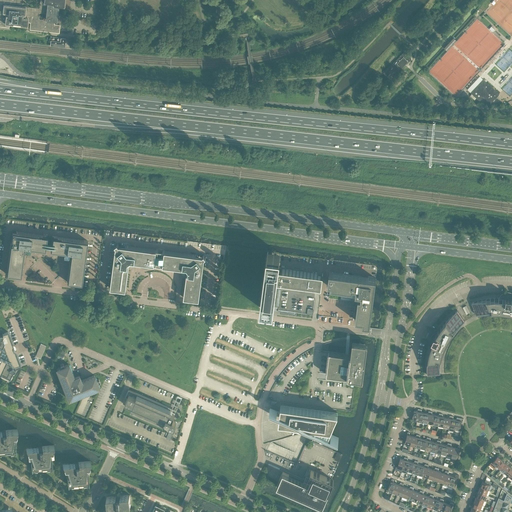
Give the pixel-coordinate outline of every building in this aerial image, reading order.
[(0,0),(0,1),(1,1),(3,1),(3,4),(3,11),(0,10),(0,26),(9,27),(9,24),(27,26),(28,22),(30,22),(29,30),(51,32),(59,33),(60,25),(53,24),(53,21),(57,21),(57,20),(58,21),(58,16),(57,16),(58,12),(59,12),(59,8),(58,7),(54,6),(55,5),(64,6),(64,5),(65,5),(66,1),(64,1),(64,0),(0,0)] [(50,45),(65,47),(66,38),(60,38),(60,41),(50,40),(50,45)] [(391,80),(411,58),(404,52),(384,73),(391,80)] [(499,94),(493,88),(493,87),(492,87),(491,86),(490,86),(490,85),(489,85),(489,83),(488,84),(483,79),(470,92),(479,101),(483,96),(490,103),(499,94)] [(45,250),(46,245),(46,240),(47,235),(12,231),(6,274),(21,276),(24,250),(25,250),(25,251),(26,251),(26,252),(27,252),(28,252),(29,251),(29,250),(29,249),(28,248),(30,248),(45,250)] [(67,282),(82,284),(87,240),(52,236),(50,251),(68,253),(68,254),(67,254),(66,254),(66,255),(66,256),(66,257),(67,257),(68,258),(69,257),(70,257),(70,259),(67,282)] [(157,260),(157,254),(158,250),(128,246),(118,244),(116,246),(110,288),(126,290),(129,264),(129,263),(131,261),(131,262),(156,265),(157,260)] [(203,266),(204,258),(205,256),(204,255),(202,256),(192,254),(163,250),(161,266),(185,269),(186,269),(187,271),(184,298),(199,300),(203,266)] [(323,273),(318,273),(278,267),(279,265),(281,253),(267,252),(266,262),(266,263),(266,266),(265,266),(260,308),(273,309),(277,281),(321,287),(323,273)] [(370,325),(376,278),(368,277),(368,278),(362,277),(362,276),(361,276),(360,277),(354,276),(354,275),(329,272),(327,284),(331,284),(330,288),(352,290),(353,288),(356,288),(355,294),(361,295),(360,298),(358,298),(355,320),(362,321),(362,324),(370,325)] [(511,295),(510,295),(507,294),(506,294),(504,295),(503,295),(501,296),(500,297),(499,298),(496,298),(494,298),(491,298),(489,298),(486,299),(483,299),(480,300),(477,301),(474,302),(471,303),(476,315),(480,314),(483,312),(487,312),(490,311),(494,311),(498,311),(501,311),(511,312),(511,295)] [(462,323),(465,321),(457,310),(455,312),(453,314),(450,316),(448,318),(446,320),(444,322),(443,324),(441,326),(439,328),(438,330),(436,330),(435,331),(433,332),(432,333),(431,334),(430,335),(429,338),(429,339),(429,341),(429,343),(429,344),(429,346),(430,347),(429,350),(429,352),(428,355),(428,357),(427,360),(427,363),(427,366),(427,369),(427,372),(427,375),(440,374),(440,370),(440,366),(440,363),(441,359),(441,355),(442,352),(443,348),(447,340),(449,336),(452,333),(454,331),(456,328),(459,325),(462,323)] [(21,366),(15,351),(14,351),(13,348),(13,346),(8,332),(2,334),(2,333),(1,333),(0,333),(0,332),(0,372),(9,377),(13,370),(14,370),(15,369),(15,368),(21,366)] [(40,358),(46,346),(41,344),(36,354),(35,356),(38,357),(40,358)] [(363,379),(366,357),(347,354),(329,352),(326,374),(349,377),(348,383),(362,385),(363,379)] [(97,383),(100,382),(99,379),(96,380),(94,375),(81,380),(79,376),(78,375),(74,377),(68,364),(64,366),(63,363),(60,364),(61,367),(56,369),(68,399),(99,387),(97,383)] [(173,409),(170,408),(128,390),(125,397),(126,397),(127,398),(125,402),(128,403),(126,407),(170,426),(170,424),(175,426),(177,421),(172,419),(175,414),(174,414),(171,412),(173,409)] [(329,434),(338,412),(281,405),(278,422),(316,427),(315,428),(329,434)] [(460,430),(461,421),(463,422),(463,419),(457,417),(456,419),(454,428),(460,430)] [(170,440),(174,430),(170,428),(166,438),(170,440)] [(16,440),(17,430),(0,431),(0,452),(10,452),(16,451),(15,440),(16,440)] [(415,446),(418,435),(416,434),(416,437),(412,436),(410,445),(415,446)] [(425,449),(429,438),(427,437),(426,439),(423,438),(420,447),(425,449)] [(436,452),(439,440),(437,440),(437,442),(433,441),(431,450),(436,452)] [(446,455),(449,443),(448,443),(447,445),(444,444),(441,453),(446,455)] [(52,467),(51,456),(52,456),(54,445),(26,448),(29,458),(30,458),(31,469),(47,468),(52,467)] [(457,458),(460,446),(458,446),(457,448),(454,447),(451,456),(457,458)] [(496,466),(502,459),(497,456),(491,463),(491,462),(489,465),(493,469),(496,466)] [(405,460),(406,457),(404,457),(403,459),(400,458),(397,466),(396,465),(395,469),(401,471),(405,460)] [(407,470),(410,462),(407,460),(408,458),(406,457),(405,460),(401,471),(406,473),(407,470)] [(500,470),(506,463),(502,459),(496,466),(500,470)] [(415,463),(416,461),(414,460),(414,463),(410,462),(407,470),(413,472),(415,463)] [(88,483),(87,472),(88,472),(90,462),(90,461),(78,462),(78,463),(77,464),(77,465),(74,465),(74,463),(62,464),(66,474),(67,474),(68,485),(88,483)] [(418,474),(421,465),(417,464),(418,461),(416,461),(415,463),(413,472),(418,474)] [(504,473),(510,466),(506,463),(500,470),(504,473)] [(426,467),(426,464),(425,464),(424,466),(421,465),(418,474),(423,475),(426,467)] [(428,477),(431,468),(427,467),(428,465),(426,464),(426,467),(423,475),(428,477)] [(436,470),(437,468),(435,467),(434,469),(431,468),(428,477),(433,479),(436,470)] [(438,481),(441,472),(438,471),(438,468),(437,468),(436,470),(433,479),(438,481)] [(323,507),(332,485),(331,485),(334,480),(311,470),(310,470),(310,471),(310,473),(310,474),(310,475),(311,476),(310,478),(308,477),(307,480),(309,481),(308,482),(283,471),(276,487),(323,507)] [(446,474),(447,471),(445,471),(444,473),(441,472),(438,481),(443,482),(446,474)] [(448,484),(451,475),(448,474),(449,472),(447,471),(446,474),(443,482),(448,484)] [(454,484),(456,479),(457,480),(459,475),(455,474),(455,476),(451,475),(448,484),(448,486),(454,488),(456,484),(454,484)] [(392,492),(396,483),(393,482),(393,480),(392,479),(387,490),(392,492)] [(488,490),(490,485),(492,482),(486,479),(484,482),(482,481),(480,487),(488,490)] [(397,494),(402,483),(400,482),(399,484),(396,483),(392,492),(397,494)] [(402,496),(406,487),(403,486),(403,484),(402,483),(397,494),(402,496)] [(407,498),(412,487),(410,486),(409,488),(406,487),(402,496),(407,498)] [(412,500),(416,491),(413,490),(413,488),(412,487),(407,498),(412,500)] [(486,495),(488,490),(480,487),(478,492),(486,495)] [(417,502),(422,491),(420,490),(419,492),(416,491),(412,500),(417,502)] [(422,504),(426,495),(423,494),(423,492),(422,491),(417,502),(422,504)] [(484,500),(486,495),(478,492),(476,497),(484,500)] [(511,503),(511,497),(507,493),(504,500),(498,498),(496,504),(507,509),(510,502),(511,503)] [(427,506),(432,495),(430,494),(429,496),(426,495),(422,504),(427,506)] [(131,505),(130,495),(120,495),(120,497),(119,496),(117,496),(117,497),(114,497),(114,496),(107,497),(107,507),(109,507),(109,511),(129,511),(129,505),(131,505)] [(432,508),(436,499),(433,498),(434,496),(432,495),(427,506),(432,508)] [(482,505),(484,500),(476,497),(474,502),(482,505)] [(438,510),(442,499),(440,498),(439,500),(436,499),(432,508),(438,510)] [(443,511),(446,503),(443,502),(444,500),(442,499),(438,510),(443,511)] [(449,511),(451,506),(452,506),(453,503),(450,502),(449,504),(446,503),(443,511),(442,511),(450,511),(449,511)] [(480,510),(482,505),(474,502),(472,507),(480,510)]
